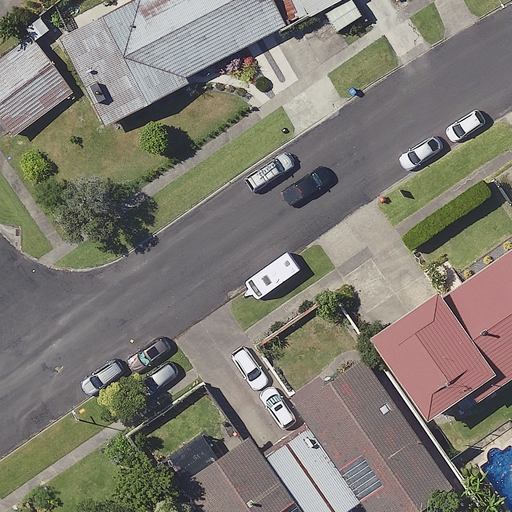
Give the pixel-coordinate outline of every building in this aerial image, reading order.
[(287,27),(273,0),(126,0),(60,35),(109,127),(188,86),(185,81),(287,27)] [(363,17),(351,0),(301,0),(314,19),(326,11),(340,32),(363,17)] [(72,95),(34,43),(0,67),(0,115),(15,136),(72,95)] [(511,380),(511,263),(388,342),(441,426),(511,380)] [(311,429),(262,460),(251,443),(220,463),(204,439),(172,460),(205,511),(357,511),(366,506),(369,511),(423,511),(446,497),(363,370),(299,411),(311,429)]
